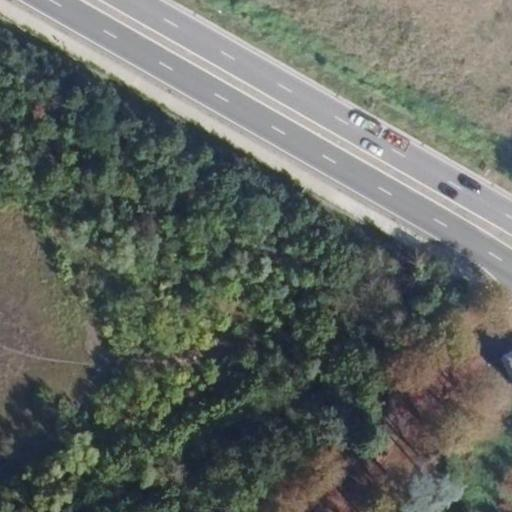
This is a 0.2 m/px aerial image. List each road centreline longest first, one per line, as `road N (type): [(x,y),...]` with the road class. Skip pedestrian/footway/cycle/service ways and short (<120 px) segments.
road 1 (primary): [(43,0),(511,269)]
road 2 (primary): [(511,216),(134,0)]
road 3 (residential): [(511,299),(460,345),(323,511)]
